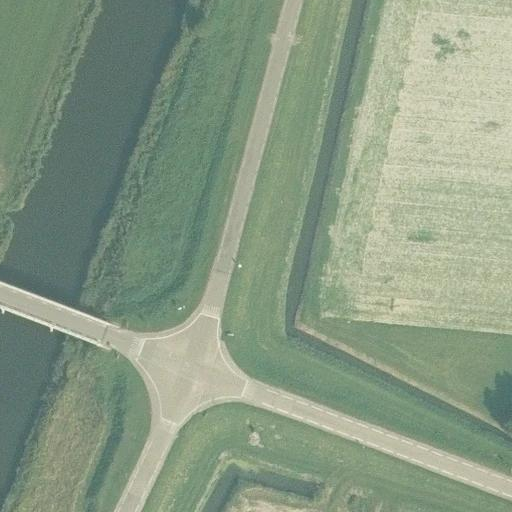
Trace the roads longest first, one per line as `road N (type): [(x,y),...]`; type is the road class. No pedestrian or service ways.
road 1 (unclassified): [(193,379),(293,0)]
road 2 (tertiary): [(511,493),(193,379)]
road 3 (tertiary): [(193,379),(0,301)]
road 4 (unclassified): [(129,511),(193,379)]
